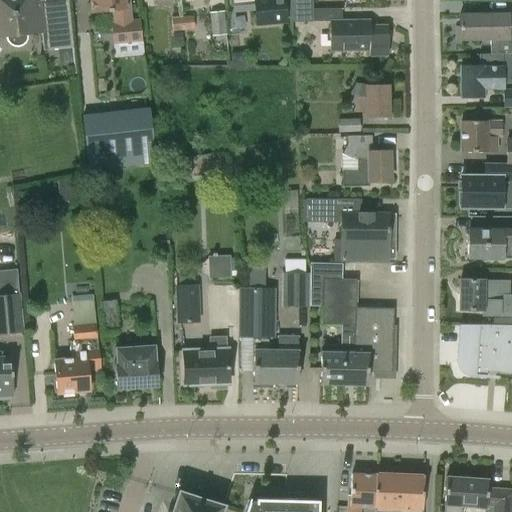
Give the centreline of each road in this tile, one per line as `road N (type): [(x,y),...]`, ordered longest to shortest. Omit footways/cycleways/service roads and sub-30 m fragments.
road 1 (residential): [(421,430),(420,0)]
road 2 (tertiary): [(421,430),(144,431)]
road 3 (tertiary): [(144,431),(0,442)]
